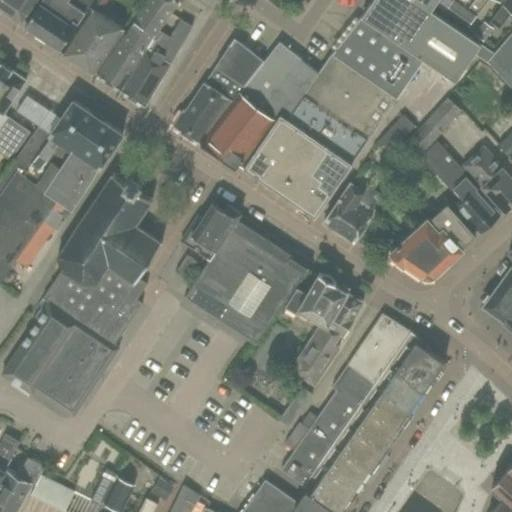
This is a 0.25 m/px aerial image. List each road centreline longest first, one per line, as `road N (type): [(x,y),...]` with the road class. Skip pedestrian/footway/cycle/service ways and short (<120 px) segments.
road 1 (residential): [(425,305),(0,30)]
road 2 (residential): [(377,511),(490,358)]
